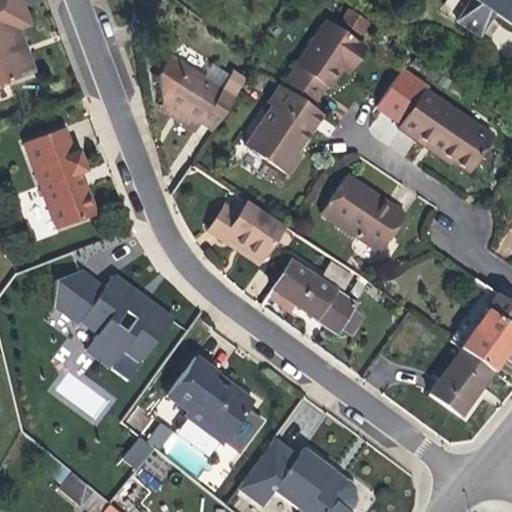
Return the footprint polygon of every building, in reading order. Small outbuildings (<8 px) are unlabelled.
[(18,44),(22,43),(17,29),(23,27),(26,20),(18,0),(0,0),(0,85),(10,82),(33,73),(26,54),(22,55),(18,44)] [(511,0),(469,0),(455,21),(478,36),(493,15),(511,27),(511,26),(511,0)] [(358,36),(367,24),(346,8),(337,21),(358,36)] [(342,68),(346,61),(353,66),(365,48),(325,20),(281,87),(310,107),(324,87),(327,89),(336,77),(342,68)] [(212,131),(244,80),(232,72),(228,77),(211,66),(204,78),(169,56),(156,76),(159,90),(161,103),(198,126),(199,124),(212,131)] [(349,73),(353,66),(346,61),(342,68),(349,73)] [(303,142),(321,114),(310,107),(281,87),(278,86),(267,103),(271,106),(244,147),(286,175),(297,159),(293,156),(303,142)] [(491,137),(423,90),(397,128),(415,142),(418,138),(451,160),(467,172),(491,137)] [(198,126),(161,103),(158,108),(194,132),(198,126)] [(81,189),(76,174),(80,173),(84,171),(77,152),(73,154),(63,128),(23,143),(39,186),(56,230),(95,215),(85,187),(81,189)] [(451,160),(418,138),(415,142),(430,152),(448,164),(451,160)] [(81,189),(85,187),(82,180),(80,173),(76,174),(81,189)] [(378,253),(405,215),(375,195),(345,175),(319,213),(378,253)] [(283,226),(247,202),(238,214),(224,205),(207,230),(222,240),(225,236),(260,259),(283,226)] [(295,234),(303,223),(294,217),(287,229),(295,234)] [(260,259),(225,236),(222,240),(221,241),(241,254),(257,264),(260,259)] [(362,317),(354,304),(290,260),(270,290),(293,306),(307,315),(336,335),(340,330),(349,336),(362,317)] [(342,290),(351,277),(330,263),(321,276),(342,290)] [(149,313),(126,296),(131,290),(112,276),(102,289),(79,271),(55,281),(53,306),(77,325),(80,322),(96,334),(84,350),(109,368),(121,352),(139,365),(172,320),(153,306),(149,313)] [(357,297),(365,284),(358,280),(350,293),(357,297)] [(508,347),(511,341),(511,304),(487,287),(448,341),(460,350),(491,371),(508,347)] [(149,313),(153,306),(142,298),(131,290),(126,296),(149,313)] [(293,306),(270,290),(266,296),(289,312),(293,306)] [(479,387),(491,371),(460,350),(427,395),(456,416),(478,386),(479,387)] [(221,444),(248,407),(243,404),(242,395),(234,390),(226,392),(211,381),(215,376),(216,374),(193,357),(165,396),(186,412),(183,416),(221,444)] [(65,375),(55,392),(97,417),(107,399),(65,375)] [(225,383),(215,376),(211,381),(226,392),(234,390),(225,383)] [(474,394),(479,387),(478,386),(456,416),(458,417),(474,394)] [(156,452),(172,433),(160,423),(144,443),(153,450),(156,452)] [(137,470),(153,450),(144,443),(139,438),(122,459),(137,470)] [(353,507),(355,500),(354,488),(349,482),(342,479),(340,482),(328,474),(331,470),(302,448),(296,456),(273,439),(236,489),(260,507),(272,491),(299,511),(298,511),(348,511),(347,511),(353,507)] [(337,474),(331,470),(328,474),(340,482),(342,479),(343,478),(337,474)] [(101,511),(108,505),(91,491),(70,474),(59,488),(88,511),(101,511)]
